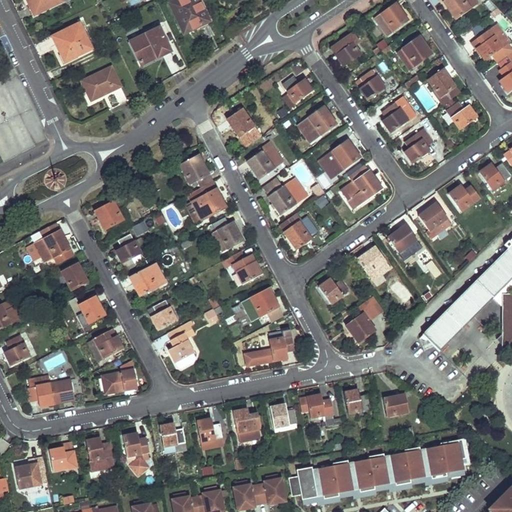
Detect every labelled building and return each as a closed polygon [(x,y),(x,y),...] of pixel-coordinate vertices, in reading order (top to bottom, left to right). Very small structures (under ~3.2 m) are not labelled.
[(62,1),(61,0),(26,0),(33,15),(62,1)] [(199,26),(209,21),(197,0),(177,0),(170,4),(183,30),(198,22),(199,26)] [(476,5),(473,0),(442,0),(454,19),(476,5)] [(489,0),(486,3),(495,13),(498,9),(489,0)] [(407,21),(395,4),(374,18),(386,36),(407,21)] [(183,30),(184,33),(199,26),(198,22),(183,30)] [(91,49),(79,24),(52,37),(64,62),(91,49)] [(508,42),(505,37),(502,32),(499,34),(493,26),(476,38),(480,44),(475,47),(483,59),(508,42)] [(156,57),(169,52),(158,28),(129,41),(139,62),(155,54),(156,57)] [(354,45),(358,42),(352,33),(330,48),(343,66),(361,54),(354,45)] [(410,70),(431,54),(418,36),(397,52),(410,70)] [(139,62),(140,65),(156,57),(155,54),(139,62)] [(511,64),(511,63),(500,70),(504,77),(498,81),(507,93),(511,89),(511,64)] [(389,85),(376,66),(372,69),(385,88),(389,85)] [(120,86),(111,67),(81,81),(90,100),(120,86)] [(368,100),(385,88),(372,69),(360,78),(364,84),(359,87),(368,100)] [(445,103),(459,92),(442,69),(427,79),(445,103)] [(303,79),(298,83),(293,76),(282,84),(295,102),(311,90),(303,79)] [(402,97),(383,111),(388,117),(382,121),(391,133),(415,115),(402,97)] [(467,106),(462,110),(458,104),(446,112),(459,130),(476,118),(467,106)] [(335,125),(322,106),(296,125),(309,143),(335,125)] [(253,127),(241,109),(226,119),(238,137),(253,127)] [(429,152),(427,149),(426,147),(433,142),(423,128),(404,141),(409,148),(404,151),(413,163),(429,152)] [(329,165),(324,168),(331,179),(360,158),(346,140),(323,157),(329,165)] [(267,141),(258,147),(261,151),(247,161),(259,179),(282,162),(267,141)] [(511,148),(503,156),(510,166),(511,164),(511,148)] [(329,165),(323,157),(319,160),(324,168),(329,165)] [(211,182),(201,163),(196,165),(192,159),(180,165),(190,184),(197,180),(201,188),(211,182)] [(495,169),(491,164),(479,173),(491,190),(509,177),(501,165),(495,169)] [(373,183),(376,181),(368,171),(365,173),(373,183)] [(356,207),(381,189),(376,181),(373,183),(365,173),(340,191),(347,200),(350,198),(356,207)] [(56,191),(61,180),(48,174),(43,185),(56,191)] [(308,196),(295,178),(290,182),(302,200),(308,196)] [(225,208),(211,182),(201,188),(188,195),(202,221),(225,208)] [(273,182),(263,188),(269,196),(278,190),(273,182)] [(302,200),(290,182),(278,190),(269,196),(268,197),(280,215),(302,200)] [(319,196),(325,192),(318,182),(312,187),(319,196)] [(465,191),(461,186),(448,195),(460,211),(479,198),(471,187),(465,191)] [(315,199),(320,208),(329,204),(324,195),(315,199)] [(353,209),(356,207),(350,198),(347,200),(353,209)] [(122,221),(112,202),(94,211),(104,231),(122,221)] [(431,227),(436,233),(444,227),(440,221),(446,217),(436,203),(418,216),(428,230),(431,227)] [(156,225),(164,223),(161,211),(153,214),(156,225)] [(317,230),(306,216),(298,222),(297,221),(283,231),(296,250),(311,240),(309,236),(317,230)] [(444,227),(450,223),(446,217),(440,221),(444,227)] [(135,234),(156,227),(152,218),(132,225),(135,234)] [(244,241),(233,222),(212,233),(223,253),(244,241)] [(416,240),(405,225),(387,238),(398,253),(416,240)] [(69,249),(59,230),(35,243),(45,262),(69,249)] [(129,233),(117,241),(121,247),(115,250),(124,264),(142,253),(129,233)] [(511,239),(510,242),(511,244),(511,245),(422,335),(438,351),(492,297),(498,291),(511,277),(511,239)] [(421,247),(416,240),(398,253),(404,260),(421,247)] [(178,245),(171,249),(175,256),(182,252),(178,245)] [(390,268),(375,247),(357,260),(367,274),(377,267),(382,274),(390,268)] [(254,261),(248,265),(244,258),(232,265),(243,284),(261,274),(254,261)] [(178,263),(183,272),(190,268),(185,259),(178,263)] [(87,283),(77,263),(62,271),(73,291),(87,283)] [(162,279),(155,265),(136,274),(139,281),(133,284),(139,297),(157,288),(155,282),(162,279)] [(382,274),(377,267),(367,274),(372,281),(382,274)] [(348,291),(341,280),(335,284),(331,278),(319,287),(331,304),(348,291)] [(157,288),(165,284),(162,279),(155,282),(157,288)] [(250,300),(244,303),(252,318),(258,315),(259,318),(266,314),(271,322),(282,316),(277,308),(278,307),(267,288),(250,298),(250,300)] [(503,295),(498,291),(492,297),(503,308),(503,295)] [(511,294),(503,295),(503,308),(502,331),(502,346),(511,345),(511,294)] [(105,316),(94,296),(79,304),(89,324),(105,316)] [(384,310),(374,296),(358,307),(362,313),(345,325),(358,344),(375,332),(368,322),(384,311),(384,310)] [(11,299),(0,304),(0,329),(21,319),(11,299)] [(164,300),(152,307),(156,314),(150,317),(158,331),(176,320),(164,300)] [(175,363),(193,353),(185,339),(191,336),(187,329),(190,327),(194,325),(191,321),(167,334),(174,347),(168,350),(175,363)] [(230,325),(228,334),(237,335),(238,327),(230,325)] [(105,358),(122,349),(112,329),(94,339),(105,358)] [(286,352),(293,350),(291,336),(290,336),(289,331),(268,334),(269,340),(268,340),(272,361),(287,358),(286,352)] [(12,366),(30,357),(19,337),(7,343),(11,350),(5,353),(12,366)] [(46,371),(67,361),(61,351),(41,361),(46,371)] [(193,353),(175,363),(178,369),(180,369),(194,362),(196,358),(193,353)] [(137,388),(133,371),(112,375),(116,393),(137,388)] [(39,401),(40,407),(54,405),(49,377),(29,381),(30,389),(28,389),(30,402),(39,401)] [(361,396),(360,390),(345,393),(349,413),(371,408),(368,395),(361,396)] [(378,407),(375,393),(368,395),(371,408),(378,407)] [(309,410),(311,418),(323,416),(325,422),(334,421),(333,418),(330,400),(323,401),(322,395),(299,399),(302,411),(309,410)] [(404,395),(383,399),(386,416),(408,412),(404,395)] [(286,411),(285,405),(270,408),(274,428),(296,424),(294,410),(286,411)] [(249,416),(248,410),(233,413),(238,433),(260,428),(257,414),(249,416)] [(338,424),(337,417),(333,418),(334,421),(325,422),(326,427),(338,424)] [(213,426),(212,419),(197,422),(201,442),(223,438),(221,424),(213,426)] [(175,431),(174,424),(159,427),(163,447),(175,445),(176,452),(187,450),(184,429),(175,431)] [(296,424),(274,428),(275,432),(297,428),(296,424)] [(412,427),(384,433),(385,441),(413,435),(412,427)] [(147,439),(139,441),(138,434),(123,437),(127,457),(130,457),(131,462),(150,459),(149,453),(147,439)] [(223,438),(201,442),(202,450),(225,446),(223,438)] [(102,446),(101,439),(87,442),(92,471),(115,467),(110,444),(102,446)] [(466,442),(295,464),(297,479),(289,481),(291,495),(300,494),(301,502),(466,480),(463,464),(469,463),(466,442)] [(75,467),(71,443),(64,444),(65,448),(51,451),(54,471),(75,467)] [(212,465),(200,467),(201,475),(213,473),(212,465)] [(31,472),(30,466),(15,469),(20,489),(41,485),(38,471),(31,472)] [(160,487),(159,479),(145,481),(147,489),(160,487)] [(284,498),(281,479),(265,482),(265,485),(250,487),(250,485),(242,487),(243,490),(234,492),(238,510),(254,507),(254,505),(268,502),(269,504),(278,503),(277,499),(284,498)] [(511,511),(511,486),(491,507),(496,511),(511,511)] [(53,505),(49,490),(43,492),(46,507),(53,505)] [(223,510),(219,491),(203,494),(204,497),(189,499),(188,497),(181,499),(182,502),(173,504),(174,511),(215,511),(216,511),(223,510)] [(73,495),(64,497),(65,505),(75,503),(73,495)]
